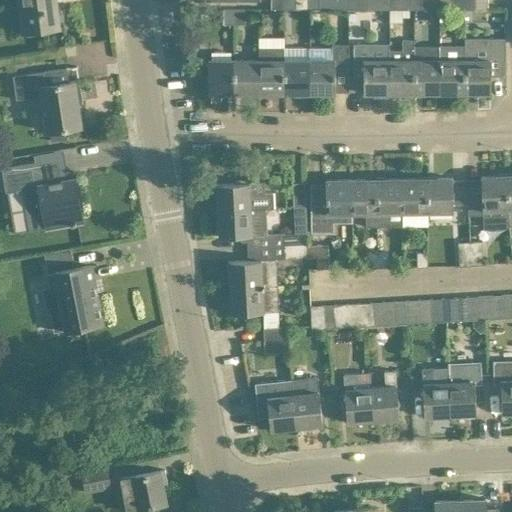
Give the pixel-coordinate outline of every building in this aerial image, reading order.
[(59,26),(55,0),(18,0),(22,30),(59,26)] [(284,9),(283,0),(270,0),(270,9),(284,9)] [(295,9),(294,0),(283,0),(284,9),(295,9)] [(308,9),(307,0),(294,0),(295,9),(308,9)] [(319,9),(318,0),(307,0),(308,9),(319,9)] [(330,9),(330,0),(318,0),(319,9),(330,9)] [(343,9),(342,0),(330,0),(330,9),(343,9)] [(355,9),(355,0),(342,0),(343,9),(355,9)] [(368,9),(367,0),(355,0),(355,9),(368,9)] [(379,9),(379,0),(367,0),(368,9),(379,9)] [(391,9),(391,0),(379,0),(379,9),(391,9)] [(402,9),(402,0),(391,0),(391,9),(402,9)] [(414,9),(414,0),(402,0),(402,9),(414,9)] [(427,9),(426,0),(414,0),(414,9),(427,9)] [(438,9),(438,0),(426,0),(427,9),(438,9)] [(451,9),(450,0),(438,0),(438,9),(451,9)] [(464,9),(464,0),(450,0),(451,9),(464,9)] [(476,9),(475,0),(464,0),(464,9),(476,9)] [(487,0),(475,0),(476,9),(488,9),(487,0)] [(233,24),(233,9),(223,9),(223,24),(233,24)] [(244,9),(233,9),(233,24),(244,24),(244,9)] [(464,44),(463,92),(490,92),(490,75),(502,75),(502,61),(505,61),(505,37),(489,37),(489,44),(476,44),(464,44)] [(388,50),(388,92),(414,92),(413,58),(414,58),(414,39),(402,39),(402,50),(388,50)] [(348,78),(348,44),(332,44),(332,59),(309,59),(309,93),(335,93),(335,72),(347,72),(347,78),(348,78)] [(463,92),(463,44),(440,44),(440,59),(438,59),(438,92),(463,92)] [(353,45),(353,78),(362,78),(362,92),(388,92),(388,50),(388,45),(353,45)] [(284,93),(284,59),(283,59),(283,47),(258,47),(258,59),(259,59),(259,93),(284,93)] [(438,92),(438,59),(414,59),(414,58),(413,58),(414,92),(438,92)] [(233,93),(233,59),(207,59),(207,93),(233,93)] [(259,59),(258,59),(233,59),(233,93),(259,93),(259,59)] [(309,93),(309,59),(284,59),(284,93),(309,93)] [(82,102),(78,78),(68,80),(66,66),(12,74),(15,99),(41,95),(46,131),(51,130),(80,126),(77,103),(82,102)] [(31,228),(0,233),(0,249),(2,258),(63,247),(59,225),(82,221),(74,178),(42,183),(38,160),(1,167),(5,191),(24,188),(31,228)] [(508,208),(506,175),(480,176),(481,188),(466,189),(468,215),(482,214),(483,228),(510,227),(510,224),(509,208),(508,208)] [(401,178),(376,179),(377,226),(385,226),(385,212),(402,212),(401,178)] [(427,212),(427,178),(401,178),(402,212),(427,212)] [(452,178),(427,178),(427,212),(453,212),(452,178)] [(311,183),(310,183),(310,232),(318,232),(318,231),(331,231),(331,232),(333,232),(333,230),(332,230),(332,221),(348,221),(348,222),(351,222),(351,213),(351,179),(325,179),(325,187),(311,187),(311,183)] [(376,179),(351,179),(351,213),(368,213),(369,227),(377,226),(376,179)] [(265,192),(264,181),(216,184),(217,209),(265,207),(265,208),(273,208),(273,192),(265,192)] [(305,206),(305,203),(304,182),(291,182),(292,207),(305,206)] [(266,234),(265,208),(265,207),(217,209),(218,236),(258,234),(266,234)] [(282,234),(283,246),(306,245),(306,233),(282,234)] [(471,265),(470,241),(458,242),(459,266),(471,265)] [(482,241),(470,241),(471,265),(483,265),(482,241)] [(307,257),(306,245),(283,246),(283,258),(307,257)] [(378,267),(377,252),(367,252),(367,268),(378,267)] [(388,252),(377,252),(378,267),(388,267),(388,252)] [(427,252),(416,252),(417,267),(427,267),(427,252)] [(328,254),(307,255),(307,257),(316,257),(317,269),(329,268),(328,254)] [(276,284),(276,270),(275,258),(227,260),(229,287),(276,284)] [(58,270),(54,271),(54,272),(48,273),(50,286),(42,288),(45,305),(48,305),(53,329),(65,327),(65,328),(69,328),(101,322),(90,264),(58,270)] [(278,311),(277,299),(276,284),(229,287),(230,313),(278,311)] [(511,317),(511,292),(501,294),(503,318),(511,317)] [(491,319),(489,294),(477,295),(479,320),(491,319)] [(503,318),(501,294),(489,294),(491,319),(503,318)] [(479,320),(477,295),(466,296),(467,320),(479,320)] [(467,320),(466,296),(454,297),(455,321),(467,320)] [(443,322),(442,297),(430,298),(431,322),(443,322)] [(455,321),(454,297),(442,297),(443,322),(455,321)] [(431,322),(430,298),(417,299),(419,323),(431,322)] [(419,323),(417,299),(405,300),(407,324),(419,323)] [(395,325),(393,300),(381,301),(383,325),(395,325)] [(407,324),(405,300),(393,300),(395,325),(407,324)] [(383,325),(381,301),(370,302),(372,326),(383,325)] [(360,327),(358,302),(347,303),(348,328),(360,327)] [(372,326),(370,302),(358,302),(360,327),(372,326)] [(348,328),(347,303),(334,304),(335,328),(348,328)] [(335,328),(334,304),(322,305),(323,329),(335,328)] [(323,329),(322,305),(309,305),(310,330),(323,329)] [(263,327),(263,339),(287,339),(286,326),(263,327)] [(288,351),(287,339),(263,339),(264,352),(288,351)] [(499,383),(500,412),(511,411),(511,359),(492,360),(492,383),(494,383),(499,383)] [(481,384),(480,361),(447,362),(448,367),(448,382),(447,382),(449,415),(476,413),(475,384),(481,384)] [(449,415),(447,382),(448,382),(448,367),(420,368),(423,416),(449,415)] [(384,386),(370,387),(373,420),(399,418),(395,370),(383,371),(384,386)] [(369,373),(343,374),(347,422),(373,420),(370,387),(369,373)] [(317,376),(290,379),(296,427),(322,425),(317,376)] [(296,427),(290,379),(254,382),(257,418),(268,417),(269,430),(296,427)] [(106,465),(80,470),(84,490),(110,485),(106,465)] [(166,501),(162,483),(167,482),(165,468),(159,469),(128,476),(115,478),(117,493),(121,510),(128,509),(135,507),(166,501)] [(497,511),(497,510),(485,511),(485,499),(460,500),(460,511),(497,511)] [(460,511),(460,500),(434,501),(434,511),(460,511)]
